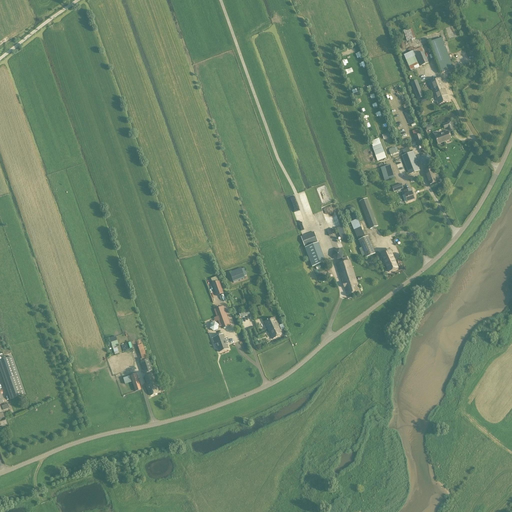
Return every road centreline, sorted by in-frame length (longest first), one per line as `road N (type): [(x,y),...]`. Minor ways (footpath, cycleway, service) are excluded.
road 1 (tertiary): [(0,474),(86,439),(191,415),(290,373),(458,235),(511,140)]
road 2 (track): [(195,432),(292,391),(351,335)]
